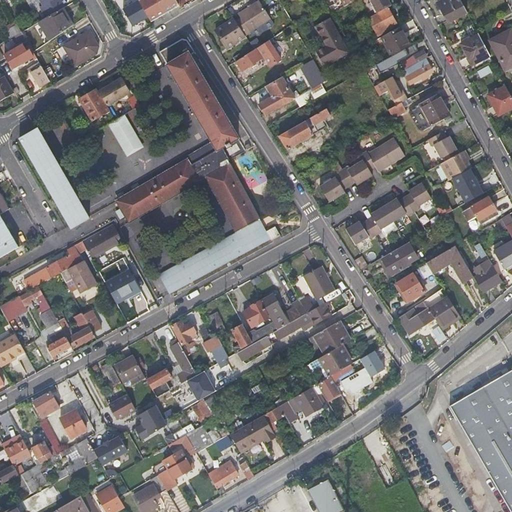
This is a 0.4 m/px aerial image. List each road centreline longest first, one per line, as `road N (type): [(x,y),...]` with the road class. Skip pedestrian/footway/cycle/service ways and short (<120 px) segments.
road 1 (residential): [(0,404),(320,230)]
road 2 (residential): [(183,21),(320,230)]
road 3 (residential): [(214,511),(354,428),(418,377)]
road 4 (residential): [(511,183),(413,0)]
road 5 (residential): [(320,230),(418,377)]
road 6 (residential): [(122,56),(0,126)]
road 7 (residential): [(418,377),(511,298)]
